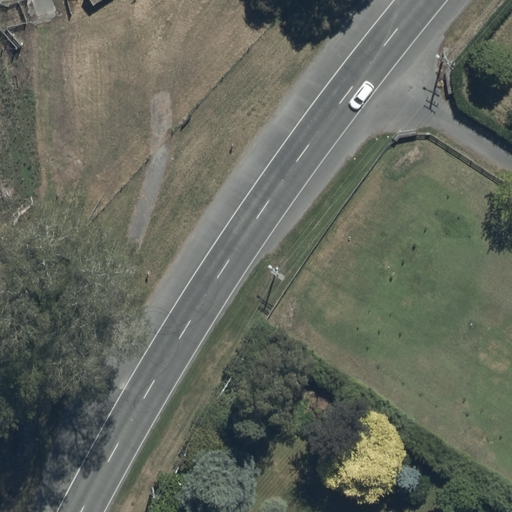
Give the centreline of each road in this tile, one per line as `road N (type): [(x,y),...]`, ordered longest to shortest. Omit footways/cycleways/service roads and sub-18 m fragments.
road 1 (tertiary): [(368,63),(279,178),(79,511)]
road 2 (track): [(195,0),(171,39),(148,183),(86,342),(73,404),(74,511)]
road 3 (residential): [(511,156),(368,63)]
